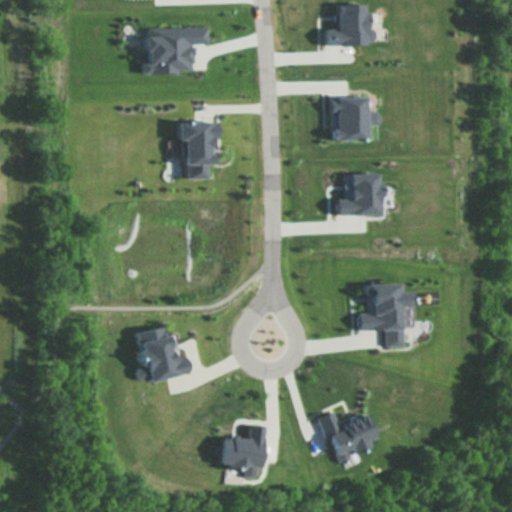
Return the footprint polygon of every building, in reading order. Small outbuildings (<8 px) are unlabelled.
[(334,4),(334,20),(312,20),(312,56),(376,56),(376,20),(361,20),(361,3),(334,4)] [(138,23),(139,76),(189,75),(188,43),(205,43),(204,22),(138,23)] [(326,95),(328,143),(365,141),(363,93),(326,95)] [(173,114),(173,139),(179,139),(180,181),(210,181),(209,113),(173,114)] [(338,169),(339,184),(328,185),(330,219),(383,216),(380,166),(338,169)] [(362,285),(363,310),(350,311),(351,332),(379,331),(379,349),(407,348),(404,283),(362,285)] [(131,382),(182,373),(174,320),(131,327),(135,349),(126,351),(131,382)] [(310,415),(326,454),(371,435),(361,410),(345,416),(339,403),(310,415)] [(219,437),(216,463),(257,467),(261,423),(241,421),(240,439),(219,437)]
